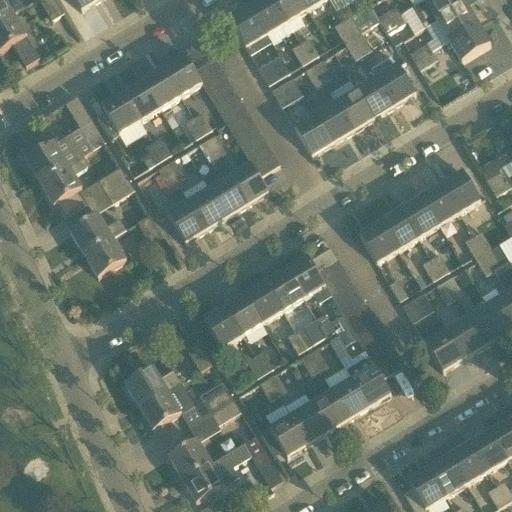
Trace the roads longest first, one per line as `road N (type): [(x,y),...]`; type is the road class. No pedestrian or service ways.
road 1 (residential): [(60,364),(511,93)]
road 2 (residential): [(294,511),(511,377)]
road 3 (residential): [(0,118),(194,0)]
road 4 (residential): [(127,511),(60,364)]
road 5 (residential): [(60,364),(0,220)]
